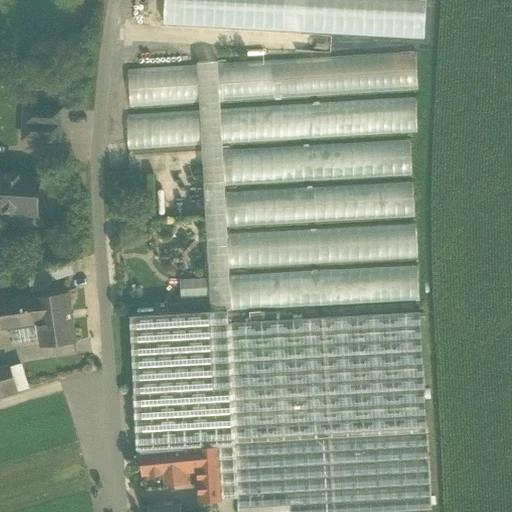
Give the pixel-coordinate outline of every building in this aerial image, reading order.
[(416,0),(157,0),(156,24),(413,44),(416,0)] [(196,60),(214,58),(211,36),(193,38),(196,60)] [(126,73),(128,106),(417,90),(415,56),(126,73)] [(365,103),(125,116),(127,150),(367,137),(365,103)] [(61,109),(25,107),(23,138),(59,140),(61,109)] [(410,142),(224,153),(226,187),(411,176),(410,142)] [(39,175),(0,172),(0,211),(37,213),(39,175)] [(410,183),(225,194),(227,228),(412,217),(410,183)] [(413,226),(228,236),(229,270),(415,260),(413,226)] [(70,261),(47,268),(51,281),(74,274),(70,261)] [(416,266),(231,277),(233,311),(418,300),(416,266)] [(67,292),(0,301),(0,317),(1,327),(38,321),(42,346),(75,341),(67,292)] [(227,309),(130,315),(138,450),(142,450),(142,452),(183,448),(184,448),(198,447),(219,446),(222,498),(238,497),(235,443),(228,322),(227,309)] [(420,311),(228,322),(235,443),(427,432),(420,311)] [(10,367),(0,370),(0,396),(17,391),(10,367)] [(427,432),(235,443),(238,497),(238,511),(381,511),(431,509),(427,432)] [(219,446),(198,447),(201,499),(222,498),(219,446)] [(183,448),(142,452),(146,488),(159,486),(158,473),(185,470),(183,448)] [(181,511),(181,503),(149,506),(149,511),(208,511),(209,511),(201,511),(181,511)]
